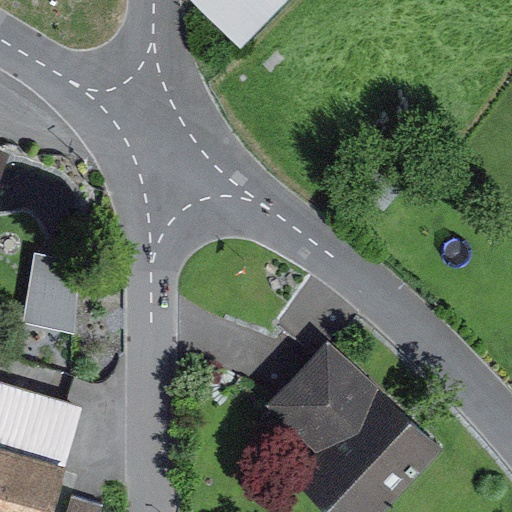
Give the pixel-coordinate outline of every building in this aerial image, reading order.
[(220,0),(247,27),(274,0),(220,0)] [(0,235),(34,146),(0,133),(0,235)] [(79,308),(89,238),(40,231),(30,301),(79,308)] [(299,398),(357,452),(327,484),(356,511),(399,511),(460,448),(350,344),(299,398)] [(0,436),(90,461),(106,402),(0,372),(0,436)] [(0,511),(75,511),(90,461),(0,436),(0,511)]
